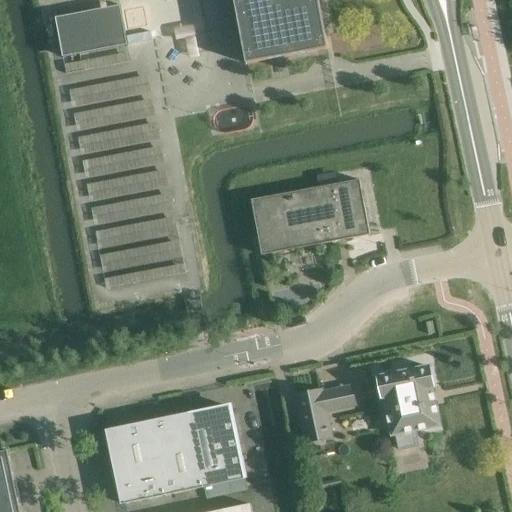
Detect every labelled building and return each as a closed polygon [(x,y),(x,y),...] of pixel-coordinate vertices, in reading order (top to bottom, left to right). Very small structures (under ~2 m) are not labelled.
[(234,0),(247,64),(328,49),(318,0),(234,0)] [(127,45),(120,7),(56,19),(64,58),(127,45)] [(187,40),(188,56),(198,56),(196,26),(175,27),(176,40),(187,40)] [(128,53),(64,65),(65,74),(129,63),(128,53)] [(147,75),(69,90),(72,108),(151,93),(147,75)] [(153,99),(74,114),(77,131),(156,116),(153,99)] [(156,122),(77,137),(81,155),(159,140),(156,122)] [(160,145),(82,160),(85,178),(164,163),(160,145)] [(165,170),(87,185),(90,203),(169,188),(165,170)] [(251,201),(262,256),(370,236),(359,180),(251,201)] [(170,193),(91,208),(95,226),(173,211),(170,193)] [(174,217),(95,232),(99,250),(177,235),(174,217)] [(179,241),(100,256),(103,273),(183,259),(179,241)] [(183,264),(105,279),(107,288),(185,273),(183,264)] [(428,335),(435,334),(432,322),(426,323),(428,335)] [(434,388),(430,367),(378,378),(382,399),(385,398),(393,436),(396,435),(399,451),(419,447),(415,431),(439,426),(434,402),(436,402),(434,394),(433,394),(431,389),(434,388)] [(306,444),(332,438),(321,390),(296,396),(306,444)] [(230,407),(190,416),(205,488),(245,480),(230,407)] [(190,416),(149,424),(164,496),(205,488),(190,416)] [(149,424),(109,433),(124,505),(164,496),(149,424)] [(246,477),(268,472),(259,434),(238,439),(246,477)] [(0,493),(10,491),(8,482),(14,481),(7,451),(0,452),(0,493)] [(10,491),(0,493),(0,511),(20,511),(18,499),(12,500),(10,491)]
